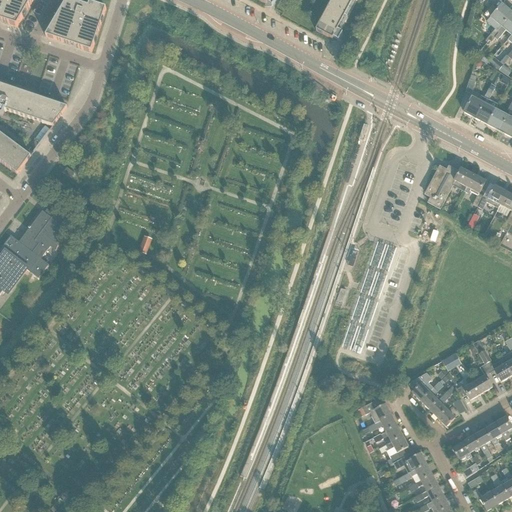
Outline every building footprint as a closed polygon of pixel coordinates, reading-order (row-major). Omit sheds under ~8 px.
[(0,0),(0,22),(17,28),(33,0),(0,0)] [(77,0),(67,0),(45,38),(91,53),(106,10),(90,4),(88,8),(77,4),(78,0),(77,0)] [(333,0),(316,32),(332,40),(333,39),(338,42),(342,34),(337,31),(353,0),(333,0)] [(497,31),(511,14),(502,5),(498,10),(492,6),(484,15),(489,20),(491,18),(496,23),(492,28),(494,30),(497,31)] [(511,36),(511,34),(511,14),(497,31),(494,30),(491,34),(495,38),(495,39),(497,41),(505,31),(511,36)] [(491,43),(495,39),(495,38),(491,34),(486,39),(491,43)] [(492,66),(497,61),(493,58),(492,59),(488,63),(492,66)] [(471,94),(475,83),(469,81),(465,93),(471,94)] [(4,111),(52,127),(53,128),(67,108),(0,85),(0,162),(17,175),(31,157),(0,134),(0,114),(2,116),(4,111)] [(487,92),(492,95),(496,87),(491,85),(487,92)] [(488,101),(492,95),(487,92),(484,99),(481,97),(479,102),(472,98),(464,113),(476,120),(484,105),(486,100),(488,101)] [(496,111),(484,105),(476,120),(488,126),(496,111)] [(507,117),(496,111),(488,126),(499,132),(507,117)] [(511,113),(511,114),(510,113),(507,117),(499,132),(511,139),(511,137),(511,113)] [(71,179),(75,174),(67,168),(64,173),(71,179)] [(454,182),(459,173),(449,168),(447,172),(440,168),(426,195),(431,198),(429,203),(440,209),(453,185),(454,182)] [(464,193),(473,176),(461,169),(459,173),(454,182),(453,185),(460,189),(459,190),(464,193)] [(478,208),(482,199),(478,196),(485,182),(473,176),(464,193),(469,196),(471,193),(477,196),(472,205),(478,208)] [(498,209),(506,193),(494,187),(487,201),(482,199),(478,208),(482,211),(486,203),(498,209)] [(511,196),(506,193),(498,209),(497,212),(507,217),(510,211),(511,212),(511,196)] [(48,266),(41,260),(50,247),(56,252),(64,232),(64,229),(63,225),(62,222),(60,219),(57,217),(54,215),(51,219),(42,212),(30,228),(29,227),(28,229),(29,229),(19,243),(11,237),(0,250),(0,251),(5,254),(0,260),(0,295),(4,290),(7,293),(10,290),(25,270),(29,273),(30,274),(38,280),(48,266)] [(146,255),(148,248),(151,239),(144,236),(141,246),(138,253),(146,255)] [(69,254),(73,248),(69,245),(65,251),(69,254)] [(455,354),(442,362),(448,373),(461,365),(455,354)] [(436,371),(443,367),(441,363),(433,367),(436,371)] [(511,377),(505,365),(495,371),(490,363),(484,366),(489,375),(494,372),(501,383),(511,377)] [(485,377),(489,375),(484,366),(479,369),(484,377),(474,384),(481,395),(492,389),(485,377)] [(444,370),(437,376),(441,380),(448,374),(444,370)] [(420,402),(433,390),(428,384),(432,380),(427,375),(412,383),(409,386),(414,391),(412,394),(420,402)] [(447,376),(442,381),(444,383),(445,383),(445,384),(450,379),(450,378),(447,376)] [(438,402),(437,402),(433,397),(443,387),(439,384),(433,390),(420,402),(429,411),(438,402)] [(470,402),(481,395),(474,384),(463,390),(461,388),(457,390),(462,399),(466,396),(470,402)] [(437,419),(446,410),(441,406),(455,392),(452,387),(448,392),(437,402),(438,402),(429,411),(437,419)] [(459,415),(466,412),(459,400),(453,404),(459,415)] [(375,424),(391,416),(385,405),(383,406),(380,401),(362,410),(365,416),(370,414),(375,424)] [(446,410),(437,419),(446,428),(455,419),(446,410)] [(385,432),(396,426),(391,416),(375,424),(367,428),(370,433),(383,427),(385,432)] [(495,425),(501,435),(502,435),(506,442),(510,440),(506,432),(511,429),(511,427),(506,418),(495,425)] [(495,425),(484,431),(490,442),(491,442),(498,453),(502,451),(495,439),(501,435),(495,425)] [(391,443),(402,437),(396,426),(385,432),(373,439),(375,444),(388,437),(391,443)] [(484,431),(473,438),(479,448),(480,448),(487,460),(491,457),(485,445),(490,442),(484,431)] [(393,464),(406,457),(403,451),(408,448),(402,437),(391,443),(379,449),(381,454),(386,452),(391,460),(387,462),(390,466),(393,464)] [(469,455),(479,448),(473,438),(462,444),(469,455)] [(452,450),(458,461),(464,457),(466,461),(471,459),(469,455),(462,444),(452,450)] [(412,473),(426,465),(420,454),(416,457),(414,453),(406,457),(393,464),(396,469),(403,465),(403,466),(407,464),(411,472),(412,473)] [(481,464),(477,457),(472,460),(475,465),(476,466),(481,464)] [(421,482),(432,476),(426,465),(412,473),(411,472),(397,480),(400,485),(412,478),(411,478),(417,475),(421,482)] [(476,466),(475,465),(461,474),(465,480),(479,471),(476,466)] [(380,478),(390,473),(387,467),(377,473),(380,478)] [(511,476),(507,468),(502,471),(506,479),(507,479),(509,483),(502,487),(501,487),(509,500),(511,497),(511,476)] [(501,487),(502,487),(499,482),(500,482),(496,475),(491,478),(495,485),(493,486),(496,490),(490,494),(497,506),(509,500),(501,487)] [(427,492),(438,487),(432,476),(421,482),(416,484),(408,488),(411,493),(418,489),(418,488),(423,485),(426,492),(427,492)] [(471,489),(483,482),(480,477),(468,484),(471,489)] [(432,503),(443,497),(438,487),(427,492),(426,492),(421,494),(414,498),(417,503),(424,500),(424,499),(429,497),(432,503)] [(476,499),(480,497),(477,490),(472,492),(476,499)] [(486,511),(487,511),(497,506),(490,494),(480,500),(486,511)] [(441,511),(449,508),(443,497),(432,503),(419,509),(420,511),(424,511),(431,509),(432,511),(441,511)]
